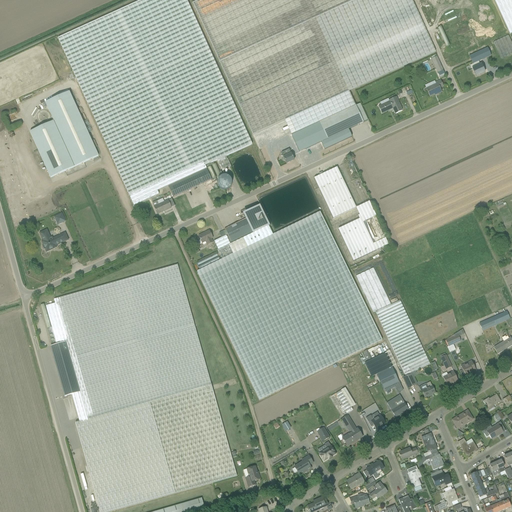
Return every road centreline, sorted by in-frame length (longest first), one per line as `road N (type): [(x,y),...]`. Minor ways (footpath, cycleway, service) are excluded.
road 1 (unclassified): [(24,297),(511,76)]
road 2 (track): [(173,229),(240,376),(287,510)]
road 3 (unclassified): [(82,511),(24,297)]
